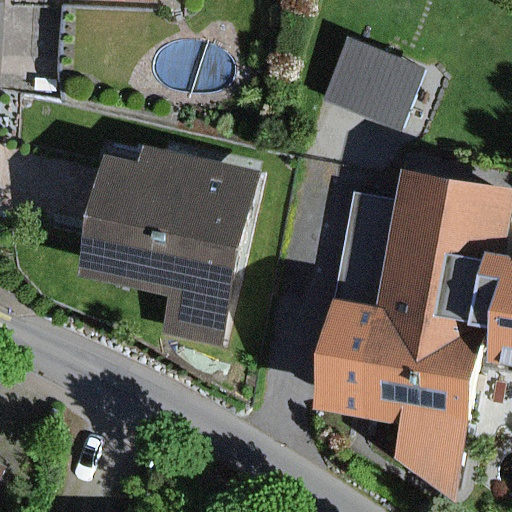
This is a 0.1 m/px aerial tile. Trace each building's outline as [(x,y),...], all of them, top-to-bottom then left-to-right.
[(370,30),(343,95),(419,127),(446,61),(370,30)] [(254,326),(287,164),(137,133),(112,253),(199,271),(191,313),(254,326)] [(407,294),(430,173),(347,157),(323,278),(407,294)] [(511,268),(505,267),(511,229),(511,188),(442,176),(401,390),(416,393),(405,455),(477,468),(503,332),(511,334),(511,268)] [(0,511),(8,511),(31,462),(0,447),(0,511)]
